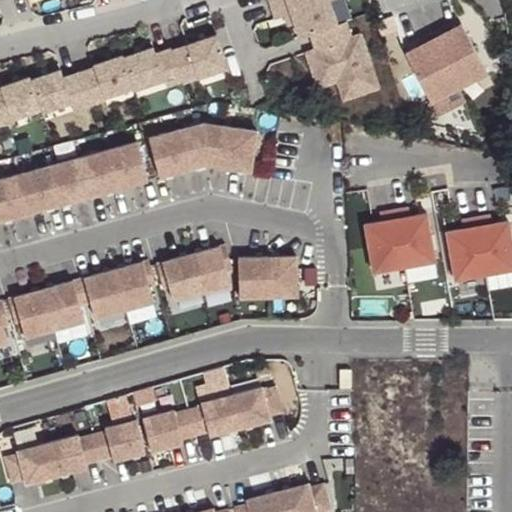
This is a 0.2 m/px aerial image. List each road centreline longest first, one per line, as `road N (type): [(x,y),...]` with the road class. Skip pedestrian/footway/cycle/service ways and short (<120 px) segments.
road 1 (residential): [(511,333),(273,335),(193,347),(0,408)]
road 2 (residential): [(0,42),(144,0)]
